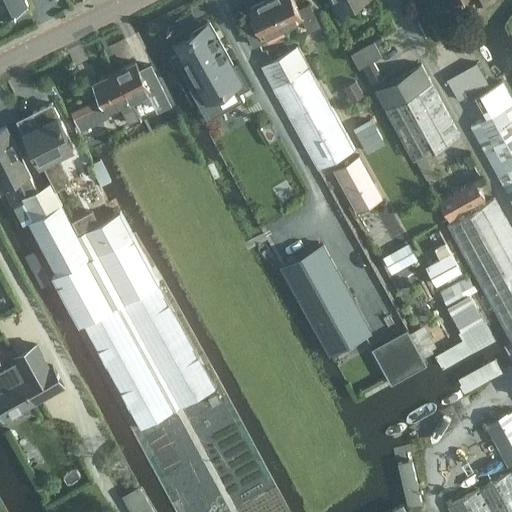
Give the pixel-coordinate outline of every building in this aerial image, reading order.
[(0,0),(0,12),(2,17),(16,10),(18,11),(25,7),(25,5),(28,4),(26,0),(0,0)] [(266,0),(248,9),(258,28),(247,33),(254,46),(266,41),(264,38),(283,29),(269,0),(266,0)] [(269,0),(283,29),(302,19),(304,23),(316,16),(309,4),(298,9),(294,0),(269,0)] [(331,0),(339,14),(365,0),(331,0)] [(182,51),(173,56),(173,57),(174,56),(189,82),(197,77),(207,96),(220,89),(221,90),(226,88),(225,86),(234,81),(239,92),(251,86),(237,61),(230,65),(208,25),(203,28),(201,25),(199,25),(202,29),(195,33),(194,32),(190,34),(190,35),(177,43),(182,51)] [(374,38),(352,50),(351,51),(359,66),(361,65),(372,59),(382,53),(374,38)] [(317,169),(355,148),(298,46),(261,67),(317,169)] [(361,65),(413,160),(459,135),(431,82),(421,64),(386,83),(372,59),(361,65)] [(136,61),(115,72),(139,119),(140,119),(131,100),(148,91),(159,110),(171,104),(154,72),(144,78),(136,61)] [(448,78),(459,99),(489,84),(478,63),(448,78)] [(139,119),(115,72),(94,82),(101,96),(72,111),(81,130),(111,116),(108,111),(119,106),(129,124),(139,119)] [(357,79),(342,86),(350,102),(365,95),(357,79)] [(511,197),(511,103),(499,81),(479,93),(491,114),(470,126),(510,198),(511,197)] [(39,162),(42,161),(56,188),(70,181),(57,154),(74,146),(52,103),(33,112),(39,125),(25,132),(39,162)] [(269,120),(259,126),(269,143),(279,137),(269,120)] [(371,122),(355,128),(368,152),(384,143),(371,122)] [(38,190),(30,174),(6,126),(0,128),(0,181),(3,186),(17,178),(26,195),(28,195),(30,199),(38,195),(36,191),(38,190)] [(350,197),(375,183),(360,155),(334,169),(350,197)] [(450,218),(486,198),(475,179),(439,199),(450,218)] [(447,224),(511,342),(511,229),(494,198),(447,224)] [(133,235),(120,211),(76,234),(60,204),(29,221),(58,274),(89,257),(90,258),(133,235)] [(93,209),(72,219),(79,233),(99,221),(93,209)] [(444,242),(434,248),(440,258),(450,252),(444,242)] [(408,243),(383,256),(391,271),(416,259),(408,243)] [(371,331),(323,244),(282,266),(281,267),(329,352),(330,354),(371,331)] [(440,258),(426,266),(436,285),(462,271),(451,252),(450,252),(440,258)] [(122,302),(153,285),(148,275),(116,291),(122,302)] [(180,407),(215,388),(157,283),(122,302),(180,407)] [(469,295),(447,306),(451,315),(460,330),(482,318),(474,303),(469,295)] [(180,407),(122,302),(83,323),(141,428),(180,407)] [(391,383),(427,364),(407,328),(394,335),(372,348),(390,381),(391,383)] [(17,385),(0,394),(0,410),(5,419),(28,406),(64,386),(55,370),(52,365),(49,367),(36,344),(17,355),(15,356),(18,361),(28,379),(17,385)] [(511,411),(511,410),(485,425),(508,465),(511,462),(511,411)] [(412,460),(398,463),(408,506),(422,502),(412,460)] [(511,511),(511,470),(447,507),(449,511),(511,511)] [(155,511),(145,493),(127,503),(132,511),(155,511)]
